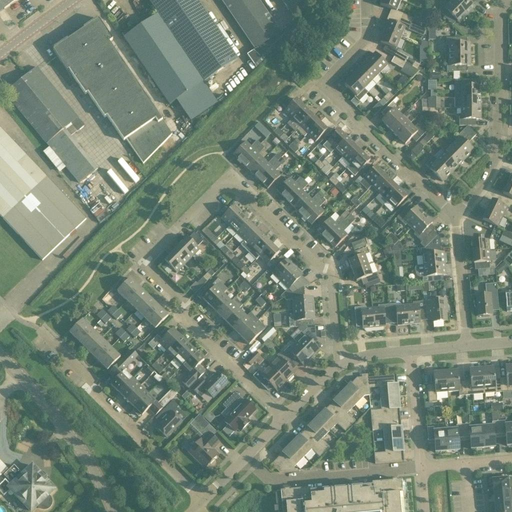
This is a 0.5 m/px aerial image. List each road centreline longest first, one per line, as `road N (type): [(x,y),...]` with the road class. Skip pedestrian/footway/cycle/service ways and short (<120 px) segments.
road 1 (residential): [(339,363),(326,270),(239,185),(215,188),(145,266),(184,321),(283,414)]
road 2 (residential): [(203,501),(35,327)]
road 3 (residential): [(511,2),(499,10),(496,157),(456,223)]
road 4 (tertiary): [(113,511),(63,427),(0,353)]
road 5 (residential): [(456,223),(335,103),(327,85)]
road 6 (residential): [(243,458),(268,479),(420,466)]
road 7 (residential): [(468,346),(456,223)]
